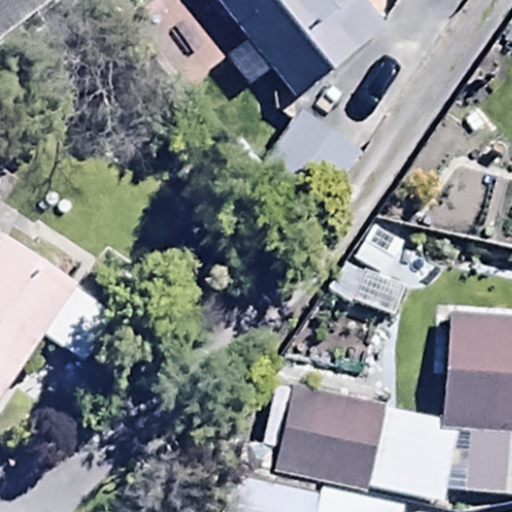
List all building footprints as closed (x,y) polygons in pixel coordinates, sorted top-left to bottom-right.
[(0,0),(0,31),(39,0),(0,0)] [(361,0),(209,0),(283,95),(378,21),(361,0)] [(109,316),(65,287),(68,282),(0,236),(0,383),(31,337),(75,367),(109,316)] [(511,314),(438,311),(431,422),(457,424),(454,490),(511,493),(511,314)] [(427,425),(428,419),(281,389),(265,470),(352,488),(346,511),(416,511),(419,501),(433,504),(448,430),(427,425)] [(200,511),(332,511),(335,501),(209,472),(200,511)]
